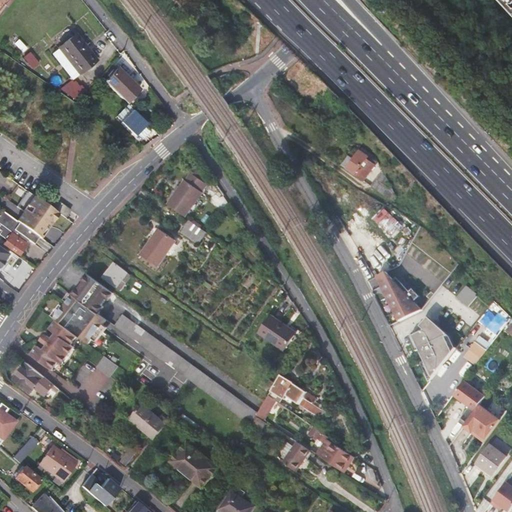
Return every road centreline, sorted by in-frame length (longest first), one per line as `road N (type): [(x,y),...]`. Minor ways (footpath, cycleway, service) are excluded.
road 1 (unclassified): [(251,85),(400,360),(470,511)]
road 2 (residential): [(251,85),(187,128),(92,217),(8,330)]
road 3 (motorway): [(269,0),(511,239)]
road 4 (residential): [(0,388),(163,511)]
road 5 (motorway): [(511,191),(378,55)]
